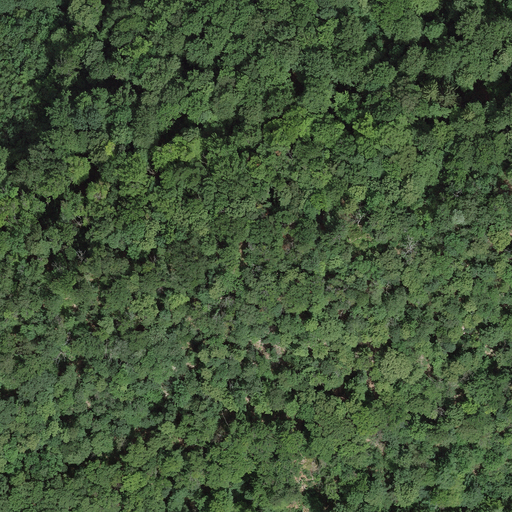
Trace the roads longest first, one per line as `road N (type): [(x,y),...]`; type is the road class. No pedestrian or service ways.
road 1 (track): [(10,508),(511,455)]
road 2 (track): [(0,18),(143,0)]
